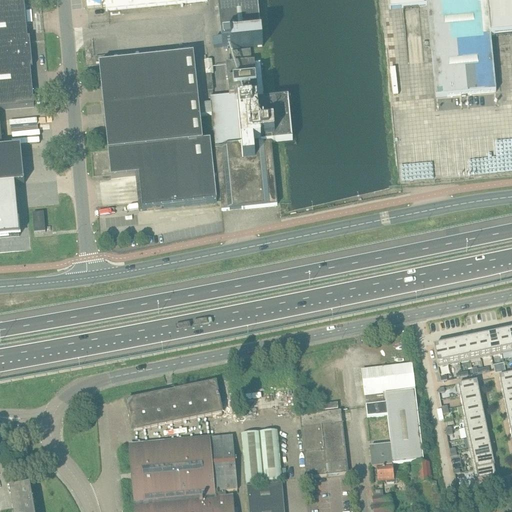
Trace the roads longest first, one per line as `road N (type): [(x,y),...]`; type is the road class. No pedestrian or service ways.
road 1 (motorway): [(0,356),(511,255)]
road 2 (motorway): [(511,230),(0,329)]
road 3 (secondary): [(87,277),(511,197)]
road 4 (secondary): [(51,426),(58,402),(94,380),(415,314)]
road 5 (unclassified): [(87,277),(63,0)]
road 6 (unknown): [(67,36),(203,23),(218,82)]
road 7 (residential): [(421,342),(451,494)]
road 8 (unknown): [(511,111),(423,118),(409,75)]
road 9 (unknown): [(309,375),(351,411),(354,365),(383,359)]
